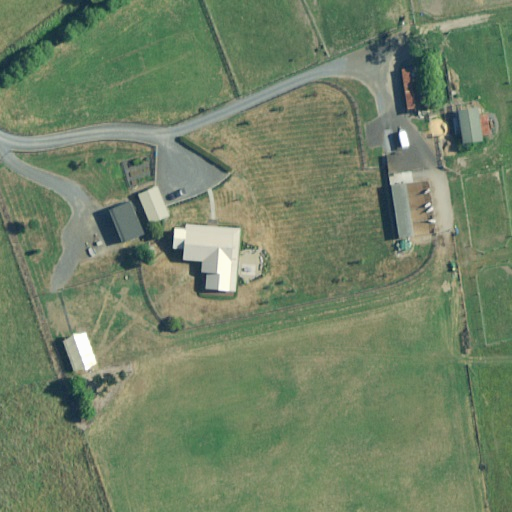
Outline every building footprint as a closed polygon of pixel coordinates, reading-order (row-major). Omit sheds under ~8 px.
[(482,141),(477,109),(455,112),(460,144),(482,141)] [(497,114),(487,115),(490,135),(499,133),(497,114)] [(402,179),(386,182),(396,242),(412,239),(402,179)] [(168,216),(156,187),(137,195),(149,224),(168,216)] [(144,233),(129,202),(110,212),(124,242),(144,233)] [(238,229),(184,225),(182,260),(202,261),(201,273),(207,273),(205,290),(233,292),(238,229)]
